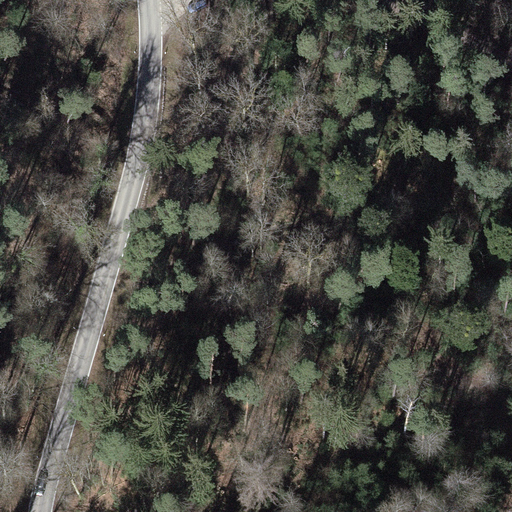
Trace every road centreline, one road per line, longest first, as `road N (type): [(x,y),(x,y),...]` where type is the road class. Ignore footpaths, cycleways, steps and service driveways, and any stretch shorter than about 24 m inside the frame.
road 1 (tertiary): [(152,0),(149,105),(126,216),(41,511)]
road 2 (track): [(389,0),(511,61)]
